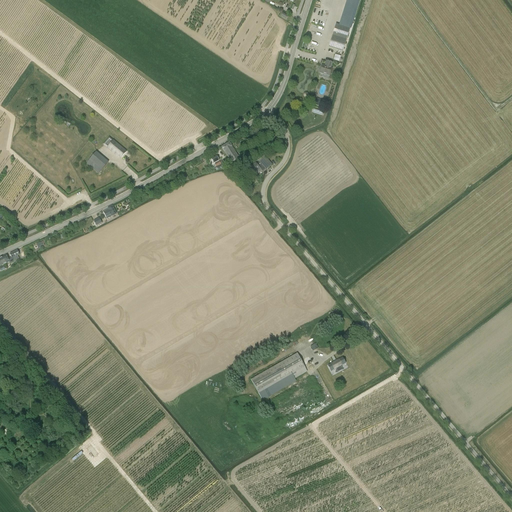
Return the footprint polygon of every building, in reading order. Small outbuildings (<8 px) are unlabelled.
[(342,0),(339,0),(337,8),(353,13),(356,4),(342,0)] [(328,48),(336,50),(342,52),(349,29),(336,25),(328,48)] [(321,65),(319,73),(329,77),(332,69),(331,68),(332,63),(326,61),(325,66),(321,65)] [(243,137),(246,142),(255,137),(252,132),(243,137)] [(107,148),(120,160),(126,153),(113,141),(107,148)] [(222,147),(232,165),(240,160),(229,143),(222,147)] [(108,163),(96,152),(86,164),(98,174),(108,163)] [(211,159),(213,164),(219,160),(216,155),(211,159)] [(258,173),(261,170),(260,169),(263,167),(266,169),(271,165),(263,156),(258,160),(259,161),(256,164),(255,163),(246,171),(250,176),(253,174),(255,176),(258,173)] [(103,212),(107,219),(116,214),(112,207),(103,212)] [(99,218),(93,221),(96,226),(102,223),(99,218)] [(11,258),(7,260),(6,256),(0,259),(0,266),(9,262),(9,263),(20,258),(18,256),(19,255),(17,251),(10,254),(11,258)] [(261,398),(294,379),(307,372),(297,354),(250,380),(258,394),(261,398)] [(342,358),(328,365),(331,371),(336,369),(338,372),(342,370),(340,366),(345,364),(342,358)] [(306,395),(309,393),(306,388),(308,387),(305,382),(298,386),(301,390),(303,389),(306,395)] [(314,407),(323,402),(314,384),(308,387),(313,396),(310,397),(313,402),(312,402),(314,407)] [(40,399),(34,404),(37,407),(43,403),(43,402),(44,401),(41,398),(40,399)]
